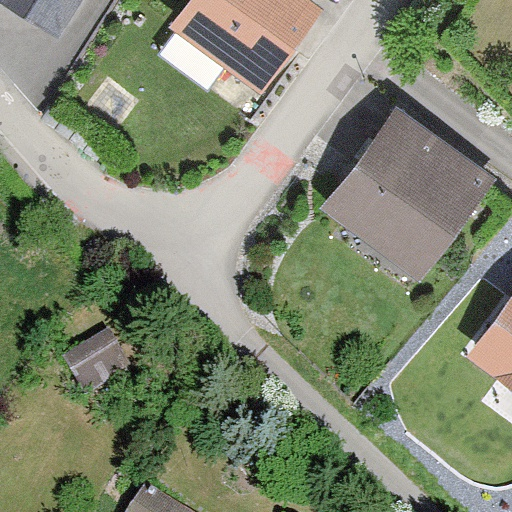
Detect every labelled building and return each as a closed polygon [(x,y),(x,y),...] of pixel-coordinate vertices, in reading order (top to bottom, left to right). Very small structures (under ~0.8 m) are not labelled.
[(31,0),(65,21),(77,0),(31,0)] [(191,0),(178,19),(260,79),(314,5),(306,0),(191,0)] [(398,105),(325,201),(423,275),(496,179),(398,105)] [(511,292),(466,351),(511,386),(511,292)] [(184,511),(147,487),(130,511),(184,511)]
